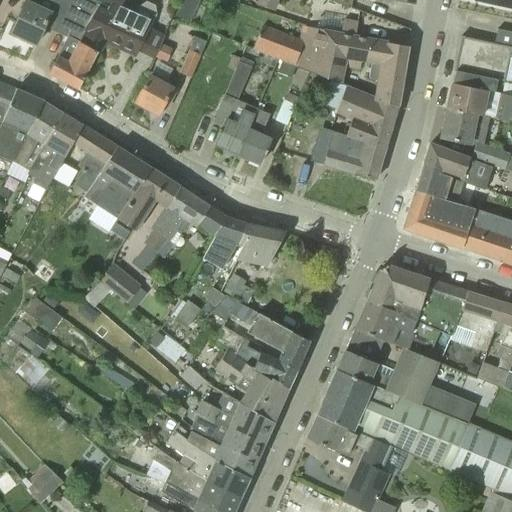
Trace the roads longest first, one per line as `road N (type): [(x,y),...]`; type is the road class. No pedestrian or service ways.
road 1 (residential): [(0,77),(216,194),(372,243)]
road 2 (residential): [(254,511),(372,243)]
road 3 (residential): [(372,243),(405,145),(437,0)]
road 4 (residential): [(511,288),(372,243)]
